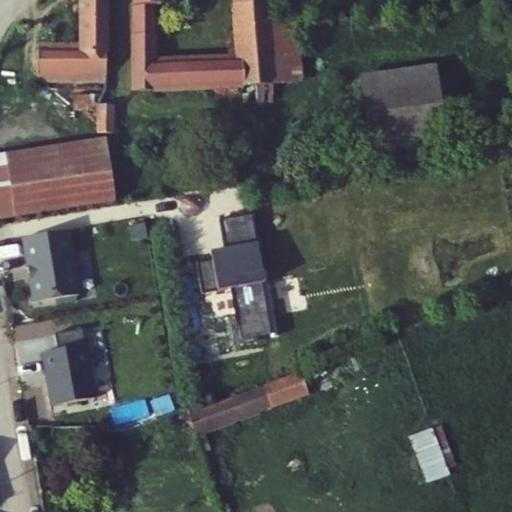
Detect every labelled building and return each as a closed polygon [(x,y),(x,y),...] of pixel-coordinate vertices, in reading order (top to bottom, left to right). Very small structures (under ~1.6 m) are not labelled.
[(89,0),(92,53),(49,57),(50,81),(113,77),(111,0),(89,0)] [(140,0),(140,92),(278,77),(270,0),(140,0)] [(437,64),(360,68),(362,113),(371,112),(372,134),(440,130),(437,64)] [(258,176),(359,162),(350,96),(248,110),(258,176)] [(118,104),(102,105),(102,124),(118,124),(118,104)] [(0,200),(1,226),(118,202),(115,151),(0,157),(0,200)] [(227,258),(198,264),(203,292),(232,287),(242,340),(275,334),(253,213),(220,219),(227,258)] [(76,235),(31,242),(42,304),(86,297),(76,235)] [(90,332),(63,337),(66,353),(50,355),(60,408),(103,400),(90,332)] [(195,415),(201,433),(310,393),(302,375),(195,415)] [(424,479),(457,469),(442,423),(409,433),(424,479)]
